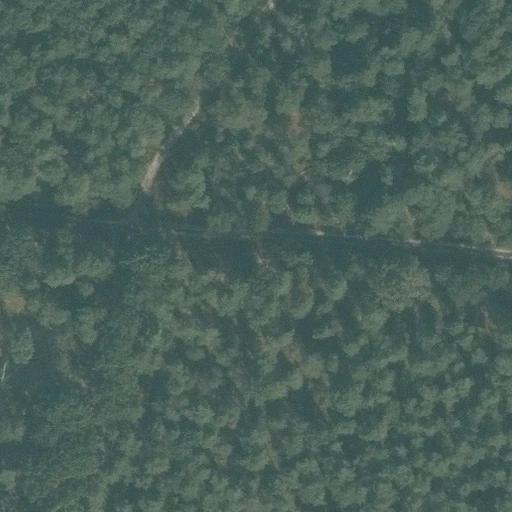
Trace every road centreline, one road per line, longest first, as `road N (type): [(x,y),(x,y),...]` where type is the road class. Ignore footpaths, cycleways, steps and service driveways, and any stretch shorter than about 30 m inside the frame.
road 1 (track): [(134,226),(511,258)]
road 2 (track): [(39,511),(134,226)]
road 3 (track): [(134,226),(169,144),(267,0)]
road 4 (track): [(0,214),(134,226)]
